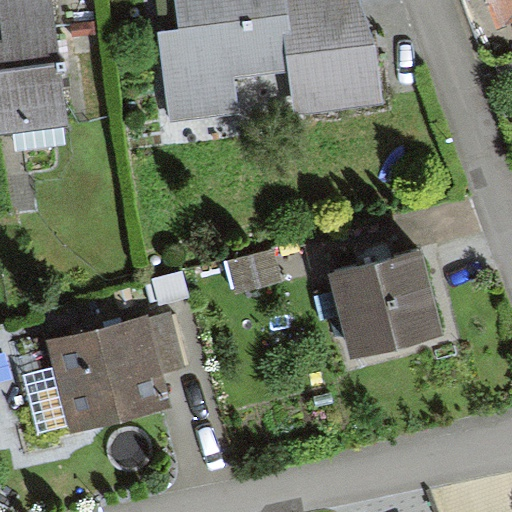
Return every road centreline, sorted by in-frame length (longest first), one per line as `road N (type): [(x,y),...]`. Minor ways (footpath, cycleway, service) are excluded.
road 1 (residential): [(511,437),(142,511)]
road 2 (residential): [(430,0),(511,231)]
